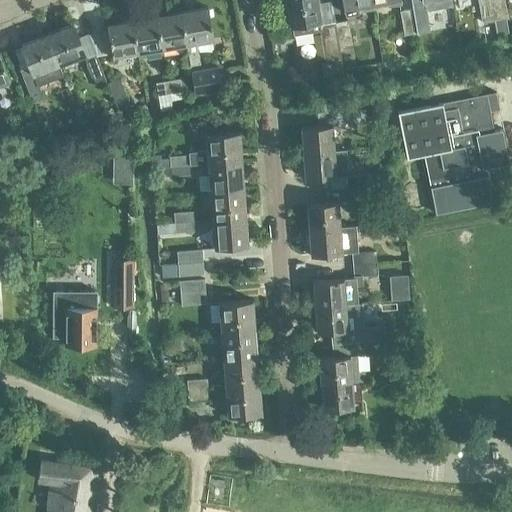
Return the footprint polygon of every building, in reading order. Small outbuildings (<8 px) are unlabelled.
[(283,0),(290,34),(317,30),(311,0),(283,0)] [(372,3),(371,0),(343,0),(346,13),(373,8),(372,3)] [(496,19),(492,0),(478,0),(482,21),(496,19)] [(505,0),(492,0),(496,19),(508,17),(505,0)] [(208,7),(182,12),(187,45),(190,62),(200,60),(197,43),(214,40),(208,7)] [(418,32),(413,8),(400,10),(404,35),(418,32)] [(187,45),(182,12),(156,16),(162,49),(187,45)] [(162,49),(156,16),(132,20),(139,59),(149,57),(149,60),(163,57),(162,49)] [(348,19),(335,22),(340,46),(353,44),(348,19)] [(113,57),(138,53),(132,20),(107,24),(113,57)] [(319,25),(325,61),(321,62),(324,77),(344,73),(342,60),(340,46),(335,22),(319,25)] [(74,24),(48,35),(60,65),(86,55),(74,24)] [(60,65),(48,35),(21,45),(33,75),(60,65)] [(96,55),(86,59),(93,80),(104,76),(96,55)] [(0,84),(10,81),(0,56),(0,84)] [(219,68),(192,72),(196,94),(222,89),(219,68)] [(36,77),(26,81),(34,102),(44,98),(36,77)] [(183,77),(167,80),(169,93),(188,90),(187,81),(184,81),(183,77)] [(120,78),(108,83),(117,105),(129,100),(120,78)] [(169,93),(167,80),(156,83),(160,110),(172,108),(169,93)] [(496,92),(473,96),(399,111),(408,157),(424,154),(436,213),(503,199),(499,179),(511,176),(502,129),(494,130),(490,111),(500,109),(496,92)] [(342,123),(366,121),(365,109),(341,111),(342,123)] [(301,127),(303,153),(334,150),(332,124),(301,127)] [(240,131),(205,133),(206,151),(190,152),(190,154),(170,156),(171,167),(191,166),(191,165),(207,163),(207,165),(243,162),(240,131)] [(336,175),(334,150),(303,153),(305,177),(336,175)] [(245,190),(243,162),(207,165),(210,192),(245,190)] [(192,174),(191,166),(171,167),(171,176),(192,174)] [(388,177),(387,172),(346,176),(347,188),(371,186),(389,185),(388,177)] [(372,198),(371,186),(347,188),(348,200),(372,198)] [(247,217),(245,190),(210,192),(212,220),(247,217)] [(341,227),(339,201),(307,204),(309,229),(341,227)] [(174,212),(175,222),(195,221),(194,211),(174,212)] [(249,245),(247,217),(212,220),(214,248),(249,245)] [(196,231),(195,221),(175,222),(176,232),(196,231)] [(343,252),(341,227),(309,229),(310,255),(343,252)] [(177,251),(178,264),(203,262),(202,249),(177,251)] [(352,252),(353,265),(377,263),(376,251),(352,252)] [(204,274),(203,262),(178,264),(180,276),(204,274)] [(378,275),(377,263),(353,265),(354,277),(378,275)] [(113,275),(113,307),(133,307),(133,275),(113,275)] [(347,305),(345,278),(313,281),(315,308),(347,305)] [(206,292),(205,279),(180,281),(181,293),(206,292)] [(97,291),(54,291),(53,337),(65,337),(65,345),(97,345),(97,291)] [(207,303),(206,292),(181,293),(182,305),(207,303)] [(254,300),(218,302),(221,333),(256,330),(254,300)] [(348,329),(347,305),(315,308),(317,331),(348,329)] [(258,358),(256,330),(221,333),(223,361),(258,358)] [(181,353),(180,337),(163,338),(164,354),(181,353)] [(384,352),(383,340),(359,342),(360,353),(384,352)] [(359,371),(358,355),(319,357),(321,384),(352,381),(366,380),(365,371),(359,371)] [(260,384),(258,358),(223,361),(225,387),(260,384)] [(187,380),(188,390),(208,388),(208,379),(187,380)] [(354,406),(352,381),(321,384),(322,408),(354,406)] [(263,413),(260,384),(225,387),(227,416),(263,413)] [(209,399),(208,388),(188,390),(189,400),(209,399)] [(409,424),(422,423),(418,399),(406,401),(409,424)] [(95,511),(101,470),(41,462),(39,481),(52,482),(47,511),(95,511)]
